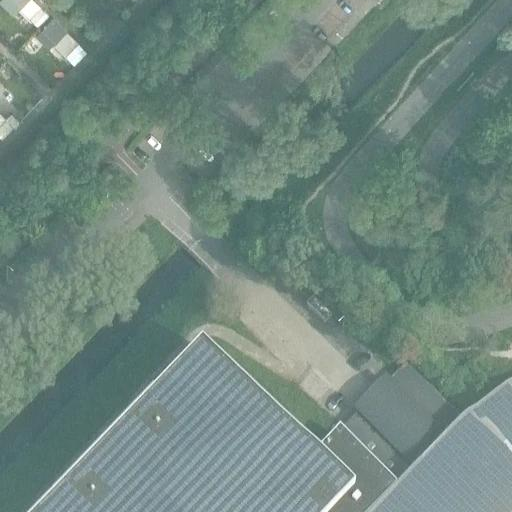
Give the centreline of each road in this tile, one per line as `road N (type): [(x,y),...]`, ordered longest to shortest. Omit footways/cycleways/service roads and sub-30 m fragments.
road 1 (unclassified): [(322,0),(0,336)]
road 2 (unknown): [(250,280),(427,84),(511,4)]
